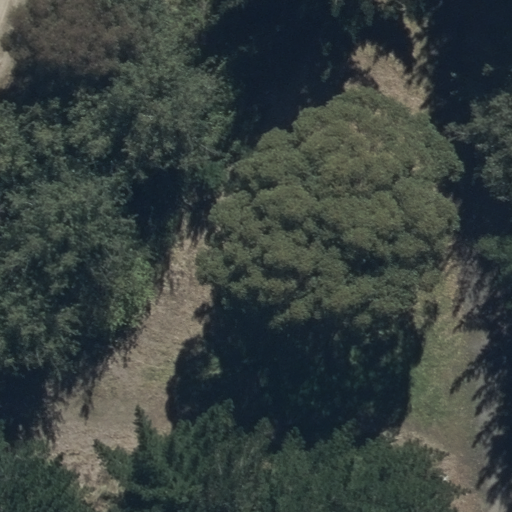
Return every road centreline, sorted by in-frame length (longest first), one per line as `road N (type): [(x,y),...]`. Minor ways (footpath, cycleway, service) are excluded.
road 1 (track): [(435,0),(481,433),(480,511)]
road 2 (track): [(0,424),(481,433)]
